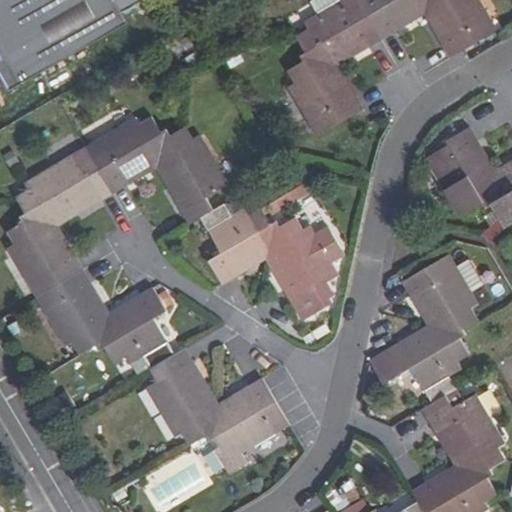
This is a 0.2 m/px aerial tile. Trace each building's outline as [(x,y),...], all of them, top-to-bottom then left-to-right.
[(128,20),(116,0),(0,0),(0,56),(0,57),(0,83),(6,84),(10,90),(128,20)] [(497,30),(479,0),(342,0),(337,3),(317,16),(303,25),(305,30),(295,35),(305,52),(299,55),(301,59),(283,69),(291,83),(286,85),(318,134),(361,109),(354,96),(350,99),(329,63),(364,42),(365,45),(394,28),(392,25),(427,5),(447,41),(444,43),(452,56),(497,30)] [(323,0),(312,7),(317,16),(337,3),(335,0),(323,0)] [(332,263),(347,254),(331,225),(315,234),(310,226),(305,229),(299,217),(283,226),(279,221),(272,224),(264,209),(251,216),(246,209),(233,216),(227,204),(216,210),(207,195),(229,183),(201,132),(194,136),(187,122),(171,130),(167,124),(161,127),(153,113),(139,120),(135,114),(97,135),(111,157),(85,171),(73,151),(23,179),(27,185),(15,192),(25,207),(19,210),(22,215),(5,224),(13,239),(6,244),(64,344),(71,340),(78,352),(95,344),(98,350),(105,346),(113,362),(125,355),(129,361),(142,355),(150,369),(162,362),(170,376),(146,388),(175,437),(180,434),(188,447),(205,437),(209,443),(212,441),(221,457),(217,459),(227,477),(245,467),(237,455),(276,433),(264,411),(276,403),(262,380),(250,388),(252,392),(216,412),(188,365),(193,363),(185,349),(175,355),(153,316),(165,309),(151,287),(138,294),(140,298),(106,317),(87,284),(92,281),(74,254),(70,256),(49,221),(97,193),(100,199),(125,184),(122,178),(158,157),(187,206),(183,208),(191,223),(201,219),(220,254),(210,259),(224,283),(236,276),(233,271),(269,250),(290,287),(285,289),(302,322),(333,305),(328,298),(338,293),(331,279),(338,275),(332,263)] [(511,163),(493,175),(472,141),(477,137),(471,127),(445,142),(451,154),(431,164),(460,215),(481,202),(484,209),(492,205),(505,227),(511,223),(511,163)] [(457,267),(450,256),(402,283),(409,295),(416,291),(435,326),(400,345),(398,342),(371,357),(384,381),(410,367),(431,402),(422,406),(431,422),(434,419),(462,467),(427,487),(426,484),(414,490),(419,500),(398,511),(374,511),(371,511),(432,511),(441,508),(443,511),(481,511),(487,509),(483,502),(495,496),(487,478),(493,475),(489,468),(505,460),(499,446),(505,443),(477,393),(453,409),(445,393),(456,387),(449,375),(461,369),(458,361),(470,354),(461,337),(466,334),(463,327),(479,318),(473,306),(478,303),(471,292),(457,267)] [(469,260),(457,267),(471,292),(484,285),(469,260)]
